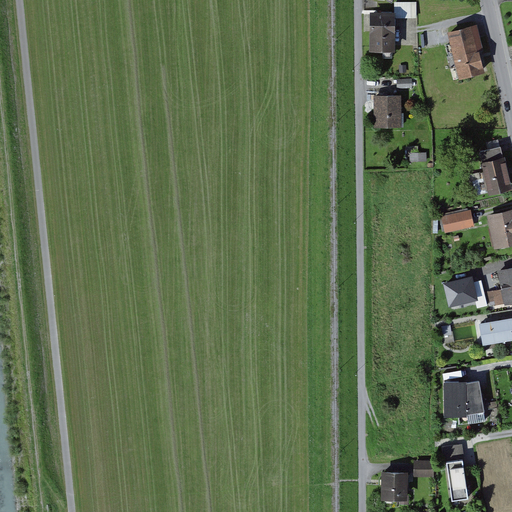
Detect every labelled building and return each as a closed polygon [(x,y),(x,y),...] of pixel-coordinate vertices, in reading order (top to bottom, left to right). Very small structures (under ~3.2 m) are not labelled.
[(397,2),(397,17),(418,18),(418,2),(397,2)] [(397,11),(371,11),(371,51),(396,52),(397,17),(397,11)] [(478,24),(449,31),(460,78),(490,71),(480,31),(478,24)] [(403,95),(375,95),(375,127),(403,127),(403,95)] [(503,145),(480,151),(491,194),(511,188),(511,182),(504,150),(503,145)] [(474,215),(473,209),(443,215),(447,232),(477,226),(474,215)] [(511,209),(488,214),(496,249),(511,245),(511,209)] [(511,303),(511,266),(499,269),(503,288),(490,291),(494,307),(511,303)] [(511,317),(481,323),(484,345),(511,340),(511,317)] [(445,416),(460,415),(467,415),(466,384),(466,381),(444,382),(445,416)] [(481,381),(466,384),(467,415),(460,415),(460,425),(489,420),(481,381)] [(463,444),(444,446),(452,501),(470,498),(463,444)] [(436,460),(415,459),(415,467),(415,476),(436,477),(436,460)] [(383,471),(382,500),(409,500),(409,472),(383,471)]
